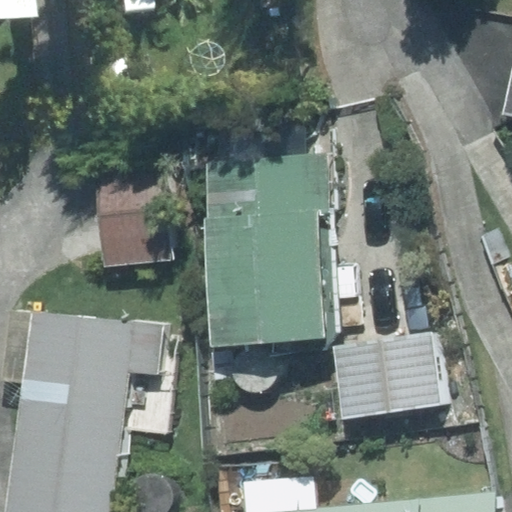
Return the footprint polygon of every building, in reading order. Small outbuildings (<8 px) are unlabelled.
[(27,0),(0,0),(0,19),(29,17),(27,0)] [(124,59),(98,61),(101,94),(127,92),(124,59)] [(263,161),(232,165),(252,344),(364,332),(351,212),(356,211),(349,150),(328,153),(324,118),(259,125),(263,161)] [(114,166),(125,267),(193,260),(183,159),(114,166)] [(22,384),(50,386),(41,511),(145,511),(155,374),(183,376),(187,323),(27,311),(22,384)] [(352,351),(357,384),(338,386),(343,416),(360,413),(362,419),(468,404),(458,337),(352,351)] [(340,511),(338,477),(266,483),(268,511),(511,511),(511,498),(343,511),(340,511)]
